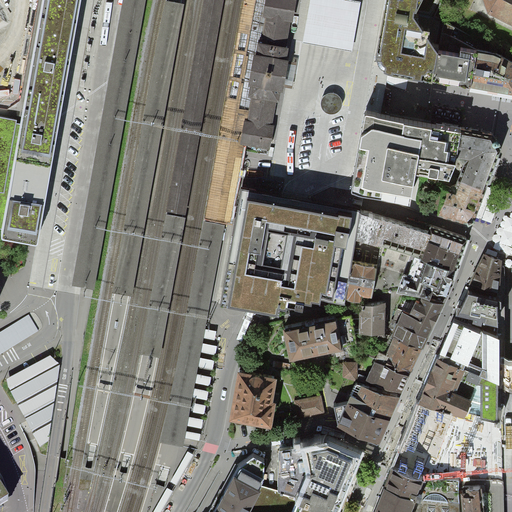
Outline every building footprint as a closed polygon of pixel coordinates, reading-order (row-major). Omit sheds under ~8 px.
[(29,237),(37,240),(56,117),(78,0),(44,0),(23,112),(22,119),(0,114),(0,228),(2,228),(0,233),(29,237)] [(87,285),(95,286),(145,0),(122,0),(72,282),(87,285)] [(114,290),(132,293),(146,216),(162,130),(178,29),(182,10),(184,0),(181,0),(166,0),(165,7),(161,25),(157,43),(141,126),(125,219),(114,290)] [(166,211),(186,214),(200,136),(211,72),(221,16),(223,0),(204,0),(202,13),(180,133),(166,211)] [(226,219),(231,220),(245,141),(240,140),(244,119),(246,113),(247,106),(254,68),(256,58),(262,24),(264,12),(265,0),(242,0),(239,20),(235,42),(231,65),(226,92),(222,115),(205,215),(226,219)] [(245,141),(270,146),(276,112),(283,73),(296,0),(265,0),(264,12),(262,24),(256,58),(254,68),(247,106),(246,113),(244,119),(240,140),(245,141)] [(361,0),(309,0),(302,41),(352,50),(361,0)] [(420,0),(386,0),(376,58),(381,58),(384,59),(386,61),(387,64),(388,70),(431,77),(432,74),(436,49),(413,16),(415,10),(420,0)] [(511,0),(484,0),(487,12),(511,23),(511,0)] [(460,53),(436,49),(432,74),(431,77),(472,84),(479,49),(461,46),(460,53)] [(511,58),(496,52),(479,49),(472,84),(511,90),(511,58)] [(325,112),(329,114),(333,114),(337,113),(340,110),(342,107),(343,103),(343,99),(341,95),(338,92),(335,91),(330,90),(326,91),(323,94),(321,97),(320,101),(320,105),(322,109),(325,112)] [(462,133),(365,114),(352,190),(409,200),(414,173),(452,180),(457,158),(462,133)] [(491,140),(462,133),(457,158),(461,160),(463,166),(453,194),(423,185),(417,210),(466,224),(472,219),(498,153),(491,140)] [(293,197),(239,188),(220,300),(256,306),(279,310),(281,301),(287,302),(288,299),(303,302),(304,296),(312,297),(313,294),(345,298),(345,295),(352,256),(355,234),(359,209),(293,197)] [(430,223),(359,209),(355,234),(365,236),(419,251),(430,223)] [(141,351),(160,354),(186,214),(166,211),(141,351)] [(160,439),(184,444),(184,439),(192,401),(226,219),(205,215),(170,397),(160,439)] [(432,217),(430,223),(419,251),(414,264),(413,269),(405,266),(398,288),(423,290),(423,289),(430,289),(432,285),(446,289),(468,230),(432,217)] [(485,249),(470,281),(499,288),(499,254),(485,249)] [(377,261),(352,256),(345,295),(362,298),(363,290),(371,292),(377,261)] [(499,288),(470,281),(462,296),(456,307),(498,324),(499,288)] [(416,294),(409,307),(432,318),(434,315),(444,296),(422,292),(421,296),(416,294)] [(360,301),(359,329),(382,330),(385,330),(386,296),(360,301)] [(393,330),(422,343),(423,339),(432,318),(409,307),(403,304),(393,330)] [(498,324),(456,307),(450,323),(439,351),(465,361),(464,361),(498,375),(499,375),(498,324)] [(350,309),(283,322),(290,354),(357,340),(350,309)] [(0,352),(36,330),(26,314),(0,330),(0,352)] [(373,339),(367,352),(375,355),(410,370),(422,343),(393,330),(386,345),(373,339)] [(203,344),(199,370),(210,372),(215,346),(203,344)] [(5,379),(2,380),(14,401),(38,451),(42,450),(58,346),(23,368),(5,379)] [(439,351),(420,390),(468,408),(474,392),(455,385),(464,361),(465,361),(439,351)] [(375,355),(365,379),(400,389),(410,370),(375,355)] [(343,375),(357,378),(358,360),(343,360),(343,375)] [(464,361),(455,385),(474,392),(468,408),(495,418),(498,375),(464,361)] [(276,372),(237,365),(229,414),(233,414),(234,417),(235,419),(237,421),(240,421),(242,420),(245,418),(246,416),(272,421),(276,395),(272,394),(276,372)] [(348,394),(391,412),(400,389),(365,379),(361,378),(361,380),(355,378),(348,394)] [(192,401),(198,402),(201,385),(196,384),(192,401)] [(420,390),(392,466),(424,478),(459,479),(494,480),(495,418),(468,408),(420,390)] [(321,394),(294,399),(298,416),(324,411),(321,394)] [(334,400),(337,418),(379,435),(391,412),(348,394),(346,397),(334,400)] [(196,435),(201,407),(191,405),(186,433),(196,435)] [(277,487),(298,496),(334,511),(335,511),(350,480),(364,447),(339,437),(337,440),(328,436),(280,447),(277,487)] [(240,460),(209,511),(290,511),(298,496),(277,487),(261,481),(264,473),(264,455),(254,450),(240,460)] [(424,478),(392,466),(374,511),(460,511),(459,479),(424,478)] [(0,476),(0,500),(9,493),(0,476)] [(482,485),(462,487),(464,511),(484,511),(483,493),(482,485)] [(334,511),(298,496),(290,511),(334,511)]
